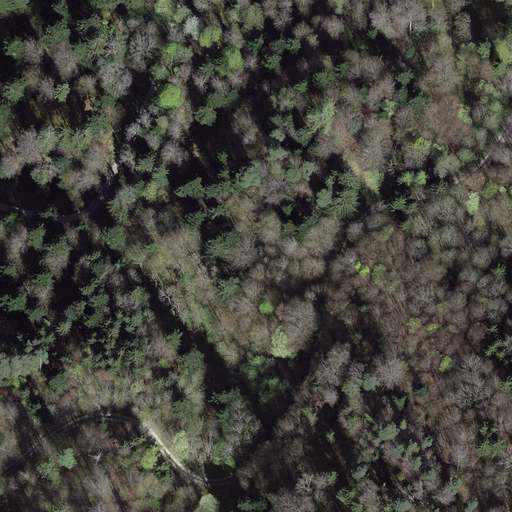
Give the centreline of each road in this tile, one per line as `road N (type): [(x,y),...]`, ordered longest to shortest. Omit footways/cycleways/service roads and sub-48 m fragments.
road 1 (track): [(348,235),(309,382),(285,425),(236,475),(200,481),(179,469),(147,428),(95,413),(67,424),(0,476)]
road 2 (track): [(73,220),(120,225),(156,213),(181,188),(228,111),(317,62),(378,60),(467,110)]
road 3 (track): [(177,0),(141,113),(94,203),(73,220)]
road 4 (track): [(511,119),(467,178),(386,201),(348,235)]
